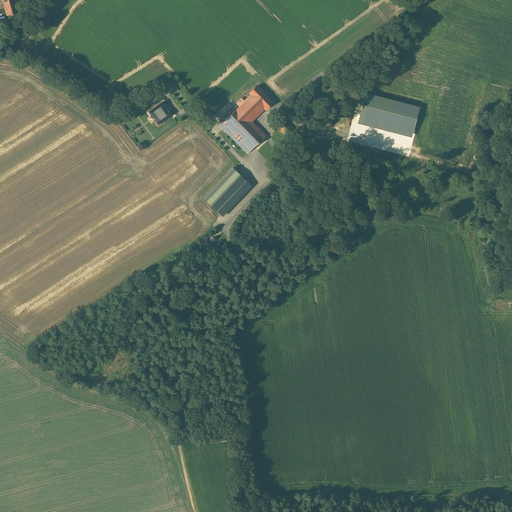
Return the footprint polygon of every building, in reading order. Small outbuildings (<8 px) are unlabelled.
[(14,0),(2,0),(7,16),(19,12),(14,0)] [(247,82),(238,74),(232,80),(240,89),(241,90),(243,88),(247,83),(248,83),(247,82)] [(253,89),(247,83),(243,88),(247,93),(250,91),(250,92),(253,89)] [(253,89),(250,92),(250,91),(247,93),(245,96),(247,98),(244,101),(241,98),(236,103),(239,106),(250,118),(259,109),(262,112),(265,108),(266,109),(273,102),(257,85),(253,89)] [(155,93),(148,98),(153,105),(160,100),(155,93)] [(162,102),(149,112),(151,115),(152,114),(156,120),(155,121),(158,124),(171,115),(168,111),(168,112),(164,106),(164,105),(162,102)] [(259,109),(250,118),(239,106),(236,109),(263,138),(266,135),(252,121),(262,112),(259,109)] [(263,138),(236,109),(226,119),(254,147),(263,138)] [(332,120),(323,117),(320,124),(329,127),(332,120)] [(291,126),(283,118),(275,127),(280,131),(285,134),(291,126)] [(254,147),(226,119),(220,125),(247,153),(254,147)] [(233,167),(204,198),(219,212),(248,181),(233,167)] [(313,184),(302,177),(300,182),(310,188),(313,184)]
